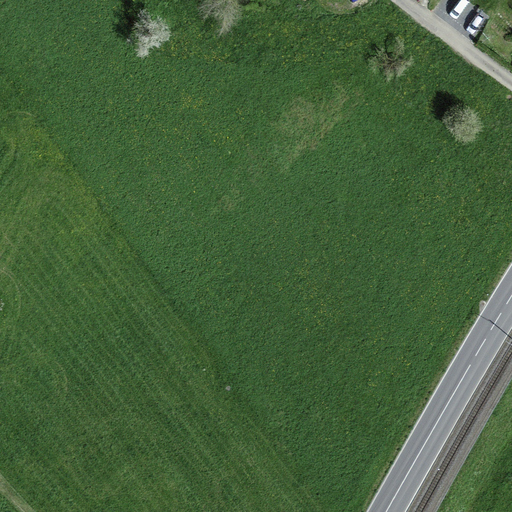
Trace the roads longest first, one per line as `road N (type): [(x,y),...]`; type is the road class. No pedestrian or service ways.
road 1 (secondary): [(385,511),(511,297)]
road 2 (track): [(395,0),(511,87)]
